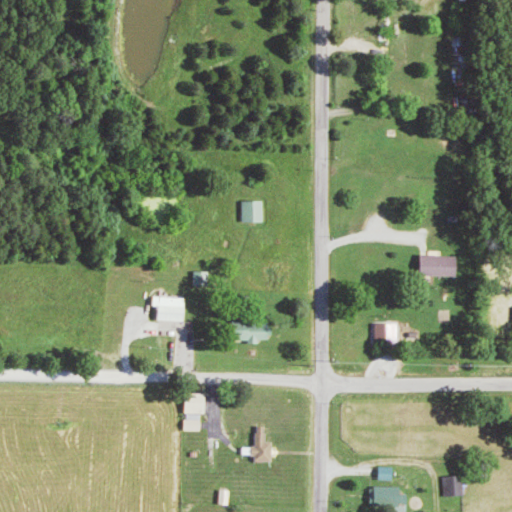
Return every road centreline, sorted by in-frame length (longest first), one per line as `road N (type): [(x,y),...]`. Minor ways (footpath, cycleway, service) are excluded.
road 1 (residential): [(317,511),(323,0)]
road 2 (residential): [(322,383),(0,373)]
road 3 (residential): [(511,384),(322,383)]
